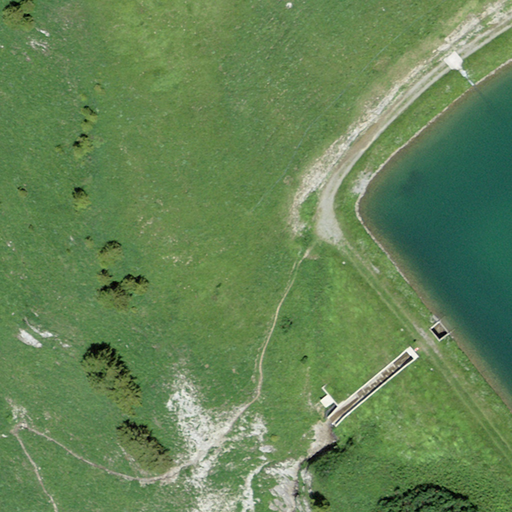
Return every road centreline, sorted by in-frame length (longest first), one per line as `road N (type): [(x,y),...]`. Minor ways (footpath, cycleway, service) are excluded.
road 1 (track): [(327,209),(339,237),(511,456)]
road 2 (track): [(511,19),(388,115),(341,172),(327,209)]
